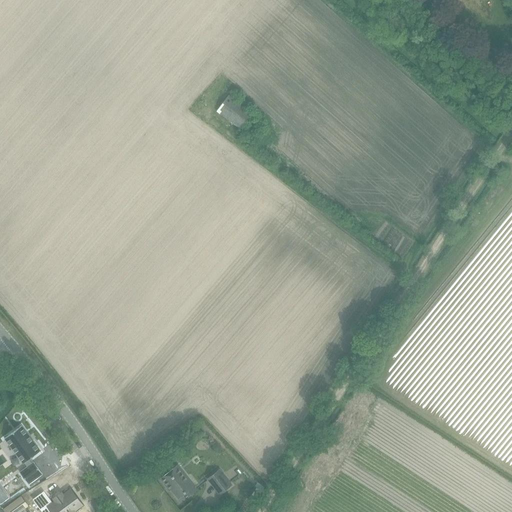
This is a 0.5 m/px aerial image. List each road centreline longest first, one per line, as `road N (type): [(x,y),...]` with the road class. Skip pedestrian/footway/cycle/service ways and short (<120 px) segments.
road 1 (unclassified): [(511,137),(263,511)]
road 2 (tertiary): [(130,511),(68,417),(2,338)]
